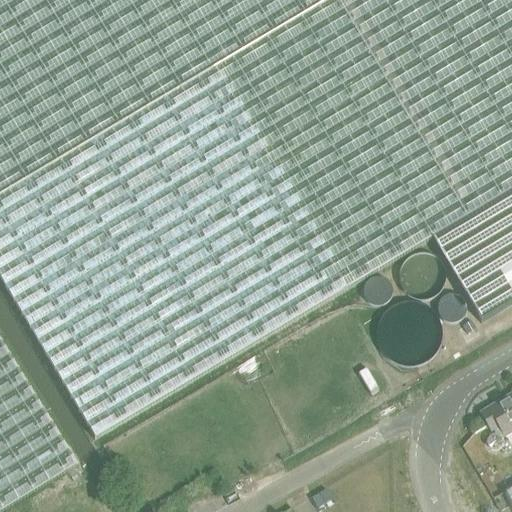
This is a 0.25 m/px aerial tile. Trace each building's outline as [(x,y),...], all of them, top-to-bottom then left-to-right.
[(511,0),(0,0),(0,281),(94,440),(343,293),(430,242),(511,195),(511,0)] [(511,195),(430,242),(432,247),(481,330),(511,312),(511,195)] [(414,257),(407,260),(402,265),(398,272),(397,279),(398,287),(402,293),(407,299),(414,302),(422,303),(431,301),(437,297),(442,290),(445,282),(444,274),(441,267),(436,261),(428,257),(421,256),(414,257)] [(397,306),(387,311),(380,319),(376,329),(375,339),(378,349),(383,358),(392,365),(402,369),(413,369),(423,366),(432,359),(438,350),(441,339),(440,328),(435,318),(428,310),(418,305),(407,304),(397,306)] [(471,323),(462,328),(467,336),(476,332),(471,323)] [(500,443),(511,435),(511,392),(509,394),(511,397),(480,416),(491,434),(494,432),(495,439),(491,440),(488,443),(488,447),(490,450),(494,452),(498,450),(501,447),(500,443)] [(501,503),(495,506),(498,511),(501,511),(505,510),(501,503)]
